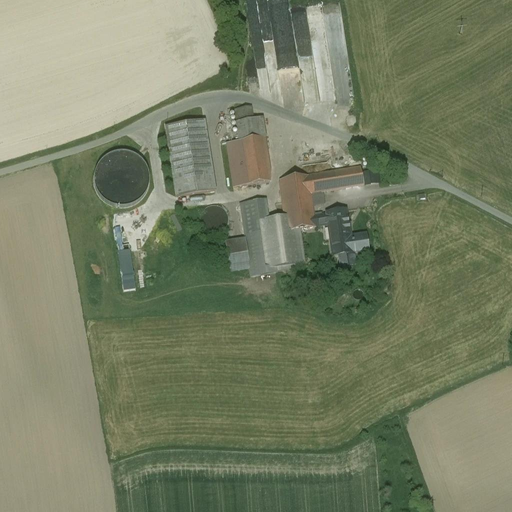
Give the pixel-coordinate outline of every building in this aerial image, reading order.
[(312,48),(306,6),(293,8),(291,0),(250,0),(247,0),(250,17),(260,16),(264,46),(275,45),(280,83),(303,80),(299,50),(312,48)] [(324,6),(327,16),(343,13),(341,2),(324,6)] [(249,109),(234,111),(236,123),(251,121),(249,109)] [(251,121),(236,123),(239,143),(259,140),(255,120),(251,121)] [(203,122),(165,128),(176,198),(214,192),(203,122)] [(239,143),(229,145),(236,189),(269,184),(263,140),(259,140),(239,143)] [(125,155),(121,154),(116,155),(112,156),(108,158),(104,161),(101,164),(98,168),(96,172),(96,174),(95,177),(95,182),(95,185),(96,189),(97,192),(99,196),(101,199),(103,200),(106,203),(109,205),(113,207),(118,208),(123,208),(129,207),(133,206),(139,202),(141,200),(145,195),(147,190),(148,187),(148,185),(148,180),(148,176),(147,172),(146,170),(144,166),(141,162),(137,159),(132,157),(129,155),(125,155)] [(360,170),(334,173),(337,191),(362,187),(360,170)] [(334,173),(307,178),(310,194),(310,195),(363,187),(362,187),(337,191),(334,173)] [(307,178),(279,182),(284,218),(312,213),(313,218),(310,195),(310,194),(307,178)] [(284,219),(266,221),(264,204),(240,207),(245,241),(248,263),(250,279),(276,275),(276,274),(299,270),(299,266),(304,265),(299,232),(286,233),(284,218),(279,182),(284,219)] [(215,207),(213,207),(210,208),(208,208),(206,209),(204,211),(202,213),(201,214),(200,217),(200,218),(199,220),(199,222),(199,224),(200,226),(200,227),(201,229),(202,231),(203,232),(205,233),(207,234),(209,235),(212,236),(214,236),(217,235),(219,235),(221,234),(223,232),(224,231),(226,229),(227,226),(227,224),(228,223),(228,221),(227,219),(227,217),(226,216),(225,214),(224,212),(221,210),(219,209),(217,208),(215,207)] [(345,212),(326,215),(326,216),(313,218),(314,228),(328,226),(332,257),(352,254),(350,239),(349,231),(348,231),(345,212)] [(312,213),(284,218),(286,233),(299,232),(314,229),(314,228),(313,218),(312,213)] [(365,237),(350,239),(352,254),(367,252),(365,237)] [(245,241),(225,244),(228,266),(248,263),(245,241)] [(127,293),(140,291),(133,250),(121,252),(127,293)]
